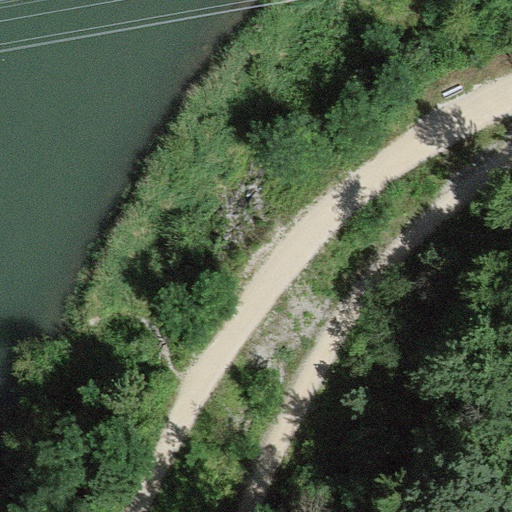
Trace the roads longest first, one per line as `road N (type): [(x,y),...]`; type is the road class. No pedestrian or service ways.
road 1 (track): [(511,83),(338,181),(192,363),(138,511)]
road 2 (track): [(244,511),(268,446),(340,331),(463,206),(511,171)]
